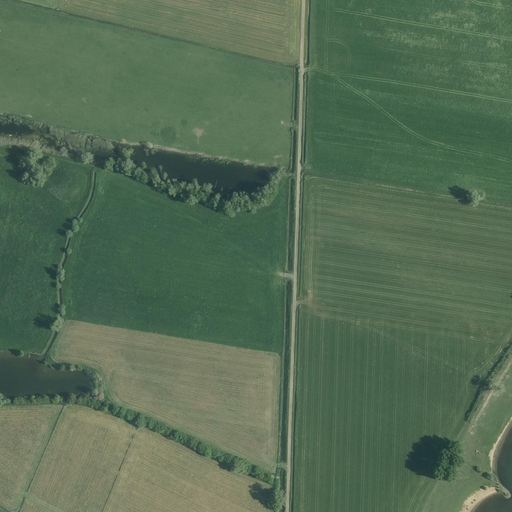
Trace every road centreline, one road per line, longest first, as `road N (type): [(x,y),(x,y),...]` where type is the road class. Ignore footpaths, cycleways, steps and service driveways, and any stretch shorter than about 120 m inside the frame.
road 1 (track): [(287,511),(305,0)]
road 2 (track): [(511,334),(455,428),(417,511)]
